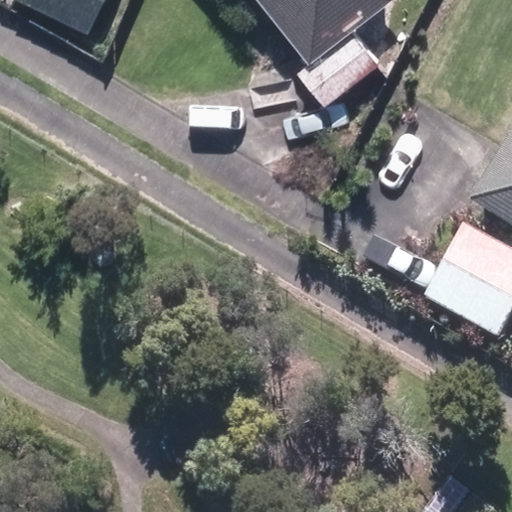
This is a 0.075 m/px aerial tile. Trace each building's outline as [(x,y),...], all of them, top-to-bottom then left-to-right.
[(34,0),(93,28),(106,0),(34,0)] [(260,0),(305,60),(386,0),(260,0)] [(357,34),(307,71),(328,100),(378,62),(357,34)] [(511,149),(475,209),(511,231),(511,149)] [(427,306),(500,344),(511,322),(511,254),(467,231),(427,306)]
